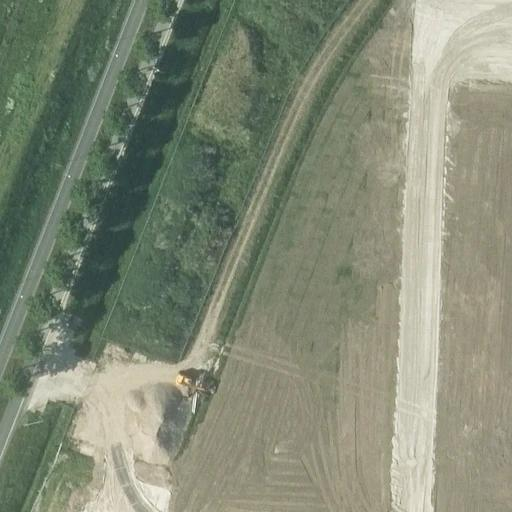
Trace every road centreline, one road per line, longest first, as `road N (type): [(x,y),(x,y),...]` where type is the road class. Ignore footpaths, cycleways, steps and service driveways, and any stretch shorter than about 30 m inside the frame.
road 1 (residential): [(407,511),(426,39),(511,43)]
road 2 (secondary): [(0,440),(175,0)]
road 3 (secondary): [(142,0),(0,356)]
